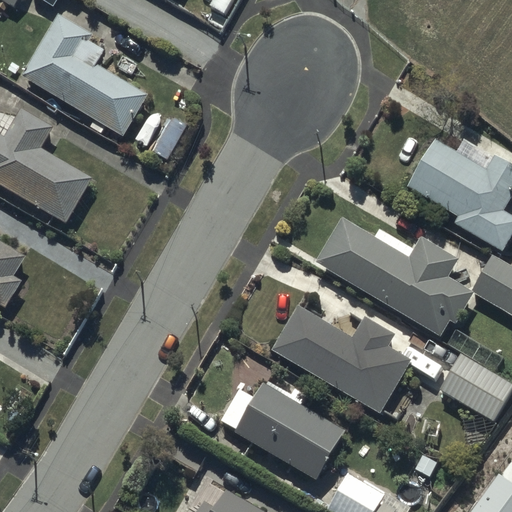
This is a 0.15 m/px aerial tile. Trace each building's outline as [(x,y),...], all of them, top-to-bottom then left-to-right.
[(0,0),(0,4),(16,14),(24,0),(0,0)] [(61,21),(24,85),(124,141),(148,99),(98,70),(107,55),(89,45),(92,39),(61,21)] [(0,140),(0,191),(71,232),(97,187),(47,159),(60,137),(27,119),(11,147),(0,140)] [(457,231),(508,260),(511,253),(511,220),(509,219),(511,214),(511,168),(498,161),(490,175),(437,146),(409,195),(461,224),(457,231)] [(384,237),(378,245),(346,225),(318,272),(445,346),(455,329),(461,333),(477,304),(511,324),(511,273),(496,264),(475,299),(454,286),(464,267),(425,244),(417,256),(384,237)] [(0,311),(14,320),(31,292),(23,287),(35,268),(0,246),(0,244),(6,234),(0,229),(0,311)] [(300,312),(274,357),(384,420),(415,368),(392,354),(399,341),(368,323),(356,344),(300,312)] [(511,391),(463,361),(440,398),(496,431),(511,404),(511,391)] [(241,397),(221,430),(319,488),(348,439),(308,414),(312,408),(287,393),(284,398),(271,390),(269,393),(266,391),(257,406),(241,397)] [(330,511),(391,511),(383,507),(386,502),(352,479),(330,511)] [(478,511),(511,511),(511,486),(502,480),(478,511)] [(214,511),(208,508),(205,511),(258,511),(231,495),(220,511),(214,511)]
